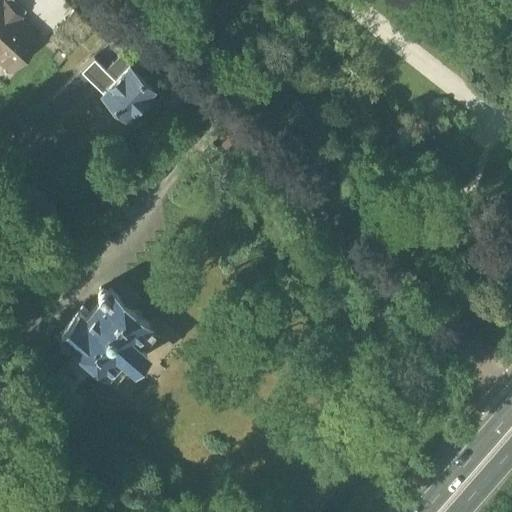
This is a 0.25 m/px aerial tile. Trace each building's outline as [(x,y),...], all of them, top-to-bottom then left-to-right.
[(0,62),(9,70),(39,38),(0,1),(0,62)] [(73,48),(92,26),(73,9),(54,29),(73,48)] [(151,85),(119,54),(105,68),(93,56),(51,98),(64,112),(92,83),(123,113),(151,85)] [(14,134),(3,125),(0,128),(0,136),(6,143),(14,134)] [(150,322),(131,305),(141,294),(128,283),(119,295),(109,286),(100,296),(94,291),(79,308),(78,308),(60,329),(83,349),(79,353),(84,357),(78,363),(92,375),(97,369),(96,369),(100,365),(106,370),(116,378),(130,361),(133,363),(147,347),(143,345),(157,330),(149,322),(150,322)]
